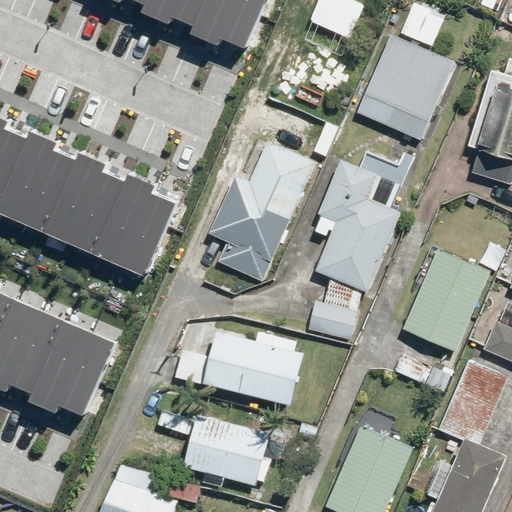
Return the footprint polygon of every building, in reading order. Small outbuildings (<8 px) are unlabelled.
[(142,11),(168,23),(171,16),(178,0),(147,0),(145,5),(142,11)] [(178,0),(171,16),(194,26),(205,0),(178,0)] [(191,32),(217,44),(220,37),(237,0),(205,0),(194,26),(191,32)] [(237,0),(220,37),(244,48),(265,0),(237,0)] [(397,29),(362,108),(426,136),(461,57),(397,29)] [(475,170),(482,172),(511,180),(511,75),(510,75),(489,145),(483,143),(475,170)] [(4,129),(0,137),(0,196),(26,139),(4,129)] [(26,139),(0,196),(0,215),(19,224),(53,151),(56,143),(30,131),(26,139)] [(320,159),(271,137),(252,179),(238,173),(211,232),(228,239),(218,262),(264,282),(320,159)] [(53,151),(19,224),(42,234),(75,161),(53,151)] [(344,215),(322,265),(375,287),(409,207),(399,203),(410,178),(349,153),(326,208),(344,215)] [(75,161),(42,234),(68,246),(101,172),(104,165),(79,154),(75,161)] [(101,172),(68,246),(90,256),(124,182),(101,172)] [(124,182),(90,256),(116,268),(150,193),(153,186),(128,174),(124,182)] [(150,193),(116,268),(141,279),(175,204),(150,193)] [(447,242),(410,323),(463,346),(499,265),(447,242)] [(0,334),(15,302),(0,294),(0,334)] [(362,306),(321,296),(312,330),(354,340),(362,306)] [(0,388),(5,391),(9,383),(41,313),(15,302),(0,334),(0,388)] [(9,383),(31,393),(63,323),(41,313),(9,383)] [(490,345),(511,355),(511,321),(502,317),(490,345)] [(28,400),(55,412),(58,405),(89,335),(63,323),(31,393),(28,400)] [(225,324),(210,379),(298,403),(307,372),(311,348),(302,345),(305,336),(266,325),(263,335),(225,324)] [(58,405),(81,415),(113,346),(89,335),(58,405)] [(459,366),(410,348),(401,370),(450,389),(459,366)] [(445,428),(472,439),(440,511),(490,511),(511,463),(511,441),(489,432),(511,377),(511,370),(476,355),(445,428)] [(205,409),(190,461),(262,482),(272,452),(277,429),(205,409)] [(369,419),(333,501),(359,511),(390,511),(421,442),(369,419)] [(126,458),(103,511),(178,511),(190,482),(126,458)]
